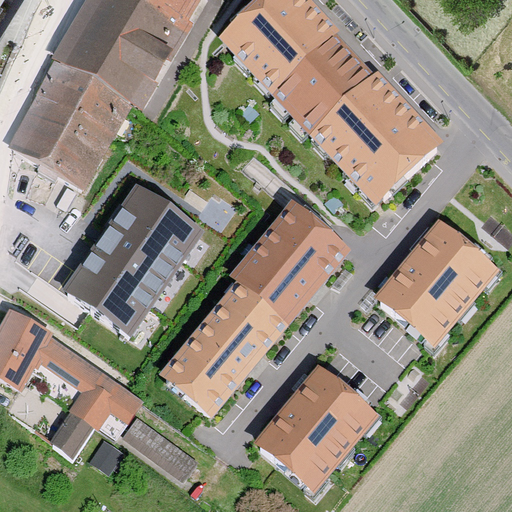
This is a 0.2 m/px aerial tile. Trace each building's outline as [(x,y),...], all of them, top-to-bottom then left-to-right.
[(81,195),(132,109),(143,116),(193,30),(187,27),(203,0),(90,0),(74,28),(52,65),(57,68),(47,86),(23,128),(8,152),(81,195)] [(377,212),(443,149),(409,114),(377,81),(374,84),(355,65),(336,45),(342,38),(323,18),(305,0),(267,0),(219,47),(377,212)] [(136,192),(63,300),(132,347),(206,240),(136,192)] [(235,290),(288,333),(321,292),(350,256),(291,208),(228,284),(235,290)] [(438,230),(375,305),(434,354),(497,279),(438,230)] [(288,333),(235,290),(158,384),(211,426),(256,372),(288,333)] [(0,386),(20,397),(32,376),(49,343),(51,340),(9,317),(0,333),(0,386)] [(127,396),(49,343),(32,376),(39,382),(35,391),(73,413),(52,445),(63,455),(73,462),(95,431),(116,443),(125,425),(128,427),(142,406),(127,396)] [(319,375),(254,451),(313,500),(377,424),(319,375)] [(196,465),(137,422),(122,442),(181,485),(196,465)]
